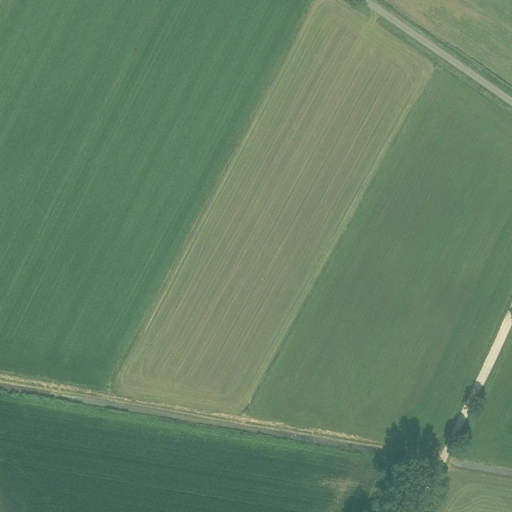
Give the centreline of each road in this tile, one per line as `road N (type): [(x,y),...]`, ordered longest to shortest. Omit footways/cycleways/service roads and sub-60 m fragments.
road 1 (track): [(511,310),(418,511)]
road 2 (unclassified): [(511,102),(359,0)]
